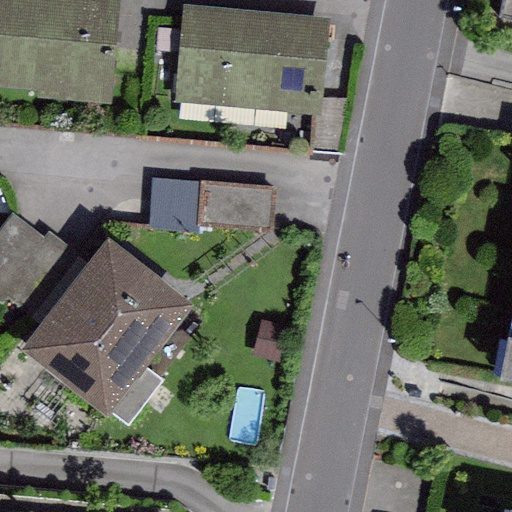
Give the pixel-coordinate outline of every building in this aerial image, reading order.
[(117,0),(0,0),(0,93),(110,101),(117,0)] [(511,0),(490,0),(488,18),(511,22),(511,0)] [(322,20),(179,9),(172,105),(315,116),(322,20)] [(161,178),(159,226),(279,229),(281,182),(161,178)] [(0,237),(0,293),(1,294),(46,228),(19,210),(0,237)] [(107,413),(192,302),(104,235),(19,346),(107,413)] [(511,376),(511,307),(499,374),(511,376)]
